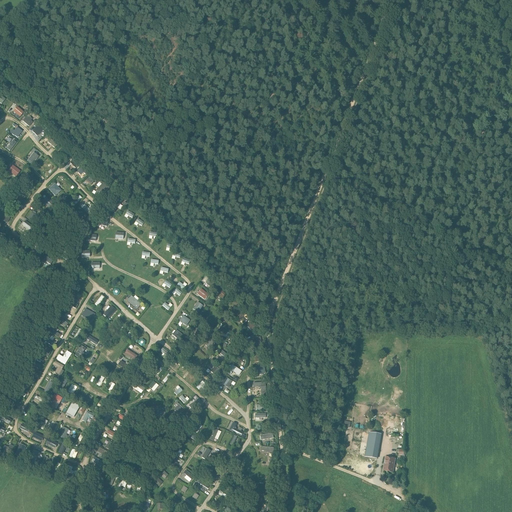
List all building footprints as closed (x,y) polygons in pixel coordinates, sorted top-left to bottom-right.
[(20,117),(24,112),(18,107),(14,112),(20,117)] [(34,121),(28,116),(23,121),(29,126),(34,121)] [(44,129),(39,125),(32,133),(37,137),(44,129)] [(18,138),(22,131),(17,127),(12,134),(15,136),(18,138)] [(53,137),(47,142),(55,148),(60,143),(53,137)] [(12,139),(5,148),(10,152),(17,143),(12,139)] [(72,154),(66,148),(61,153),(67,159),(72,154)] [(34,153),(28,160),(33,164),(39,156),(34,153)] [(75,156),(73,158),(74,159),(70,163),(76,168),(79,165),(76,163),(79,160),(75,156)] [(40,169),(47,174),(52,168),(45,163),(40,169)] [(20,171),(13,166),(10,170),(13,173),(12,174),(16,177),(20,171)] [(85,166),(79,173),(83,177),(89,170),(85,166)] [(87,180),(91,184),(96,178),(92,175),(87,180)] [(27,185),(31,188),(37,181),(34,178),(27,185)] [(54,183),(48,189),(55,196),(60,191),(60,190),(54,183)] [(108,190),(110,188),(105,184),(98,191),(105,197),(110,191),(108,190)] [(19,192),(14,197),(21,203),(26,198),(19,192)] [(46,196),(41,201),(44,203),(43,204),(45,206),(46,205),(48,207),(53,202),(46,196)] [(79,196),(71,204),(74,206),(81,199),(79,196)] [(116,200),(112,206),(116,209),(121,203),(116,200)] [(82,208),(90,215),(92,212),(84,205),(82,208)] [(7,223),(13,211),(9,209),(7,212),(8,212),(5,218),(4,218),(2,221),(7,223)] [(34,222),(37,217),(32,213),(28,218),(34,222)] [(85,220),(86,219),(79,213),(75,218),(73,216),(72,218),(76,222),(79,220),(83,224),(85,221),(85,220)] [(50,215),(46,220),(51,224),(55,219),(50,215)] [(35,230),(24,222),(22,225),(29,230),(26,234),(29,237),(35,230)] [(38,261),(43,255),(35,249),(33,253),(36,256),(35,259),(38,261)] [(69,258),(60,251),(58,255),(67,261),(69,258)] [(51,265),(53,261),(46,257),(42,262),(45,265),(47,262),(51,265)] [(178,279),(172,275),(169,279),(175,283),(178,279)] [(212,289),(216,283),(209,278),(205,283),(212,289)] [(205,299),(208,295),(202,290),(200,292),(199,295),(205,299)] [(222,300),(226,295),(220,290),(216,295),(222,300)] [(77,294),(73,292),(66,303),(75,308),(77,305),(73,303),(73,301),(77,294)] [(101,296),(94,305),(97,307),(104,298),(101,296)] [(127,301),(137,310),(141,305),(131,296),(127,301)] [(230,314),(239,305),(233,299),(231,301),(233,303),(226,311),(230,314)] [(198,313),(203,306),(198,302),(193,310),(198,313)] [(64,306),(59,313),(64,317),(69,309),(64,306)] [(110,307),(103,315),(108,320),(115,312),(110,307)] [(83,317),(89,321),(93,313),(88,310),(83,317)] [(244,323),(248,319),(249,318),(245,314),(243,316),(241,313),(237,317),(244,323)] [(186,326),(190,321),(183,316),(179,321),(186,326)] [(55,320),(66,326),(67,323),(57,317),(55,320)] [(252,322),(247,326),(247,327),(245,329),(247,331),(249,329),(251,330),(256,326),(252,322)] [(227,333),(221,327),(218,330),(225,336),(227,333)] [(198,338),(202,333),(196,328),(192,333),(198,338)] [(50,329),(49,332),(59,338),(61,335),(50,329)] [(78,329),(73,339),(77,341),(82,331),(78,329)] [(179,340),(183,335),(176,330),(172,335),(179,340)] [(131,342),(135,336),(132,334),(130,333),(127,336),(129,338),(128,339),(131,342)] [(236,345),(239,341),(231,335),(229,339),(236,345)] [(88,336),(86,339),(96,345),(98,342),(88,336)] [(45,338),(43,341),(52,347),(54,343),(45,338)] [(214,340),(211,338),(205,345),(210,350),(215,344),(212,342),(214,340)] [(186,349),(190,344),(185,339),(180,344),(186,349)] [(85,348),(81,345),(75,355),(79,358),(85,348)] [(43,346),(40,352),(48,357),(51,351),(43,346)] [(163,348),(160,351),(169,358),(171,355),(163,348)] [(126,349),(124,353),(135,360),(137,356),(126,349)] [(59,354),(56,359),(65,364),(72,353),(67,350),(63,356),(59,354)] [(230,357),(222,351),(220,354),(228,360),(230,357)] [(239,365),(243,359),(237,356),(233,361),(239,365)] [(169,365),(172,368),(177,361),(174,358),(169,365)] [(62,371),(65,366),(55,360),(53,365),(58,367),(57,369),(62,371)] [(128,372),(130,368),(120,362),(118,365),(128,372)] [(106,373),(108,369),(99,363),(97,366),(106,373)] [(230,375),(233,371),(239,375),(242,371),(231,363),(225,372),(230,375)] [(210,371),(218,378),(223,372),(215,366),(210,371)] [(255,367),(255,370),(258,370),(258,375),(263,375),(263,374),(265,374),(265,367),(258,367),(255,367)] [(168,374),(163,381),(165,383),(171,377),(168,374)] [(26,376),(23,381),(32,387),(35,381),(26,376)] [(101,376),(96,385),(99,386),(104,377),(101,376)] [(62,378),(55,388),(60,391),(67,381),(62,378)] [(231,383),(224,379),(221,383),(228,387),(231,383)] [(110,381),(105,389),(110,392),(115,384),(110,381)] [(153,381),(148,387),(153,391),(158,386),(153,381)] [(199,390),(205,384),(202,381),(196,387),(199,390)] [(49,382),(44,392),(48,394),(53,384),(49,382)] [(136,384),(133,388),(141,393),(144,389),(136,384)] [(72,385),(67,392),(72,395),(77,388),(72,385)] [(16,388),(14,391),(24,398),(26,395),(16,388)] [(56,409),(63,398),(55,393),(48,404),(56,409)] [(89,401),(79,395),(77,398),(88,404),(89,401)] [(36,396),(34,399),(43,404),(44,401),(36,396)] [(187,402),(182,396),(179,398),(184,404),(187,402)] [(196,400),(188,405),(191,409),(199,404),(196,400)] [(66,413),(74,417),(81,406),(73,401),(66,413)] [(256,404),(256,411),(264,410),(264,404),(263,404),(263,402),(259,402),(259,404),(256,404)] [(177,403),(176,405),(178,406),(174,410),(180,416),(185,411),(177,403)] [(29,407),(25,413),(31,417),(30,420),(31,421),(37,412),(29,407)] [(138,410),(137,415),(149,417),(149,413),(142,411),(143,409),(139,408),(138,411),(138,410)] [(164,420),(165,412),(152,410),(150,417),(164,420)] [(92,419),(93,419),(95,415),(87,411),(82,421),(85,422),(88,416),(88,417),(92,419)] [(120,419),(128,423),(131,418),(123,414),(120,419)] [(0,417),(0,418),(9,424),(11,420),(2,415),(0,417)] [(118,422),(116,425),(125,430),(126,427),(118,422)] [(22,423),(20,428),(29,432),(31,428),(22,423)] [(50,435),(53,436),(58,425),(55,423),(50,435)] [(237,425),(233,423),(229,430),(242,436),(243,433),(235,429),(237,425)] [(69,430),(63,427),(58,436),(64,439),(65,437),(66,437),(67,435),(66,435),(69,430)] [(109,430),(107,434),(117,439),(118,436),(109,430)] [(377,459),(382,435),(381,434),(381,432),(374,430),(374,433),(369,432),(364,456),(377,459)] [(189,432),(187,435),(197,442),(199,438),(189,432)] [(33,434),(31,439),(40,444),(43,438),(33,434)] [(81,436),(78,440),(81,442),(78,446),(82,448),(87,439),(81,436)] [(109,442),(106,448),(113,452),(114,449),(116,450),(118,447),(109,442)] [(11,445),(9,444),(6,449),(8,450),(8,451),(10,452),(14,444),(12,443),(11,445)] [(26,447),(20,444),(15,455),(20,458),(26,447)] [(72,449),(69,457),(74,459),(78,451),(72,449)] [(207,449),(202,457),(205,460),(211,451),(207,449)] [(34,451),(28,463),(34,465),(39,454),(34,451)] [(220,453),(217,451),(211,461),(214,463),(220,453)] [(222,455),(217,463),(222,466),(227,458),(222,455)] [(170,457),(167,461),(176,469),(178,466),(171,460),(172,458),(170,457)] [(386,457),(383,471),(393,472),(395,459),(386,457)] [(99,466),(98,469),(99,470),(98,472),(101,473),(106,464),(94,458),(92,462),(99,466)] [(58,463),(54,471),(60,474),(63,466),(58,463)] [(216,479),(219,473),(216,472),(207,467),(204,472),(216,479)] [(186,471),(184,473),(188,477),(186,479),(189,482),(191,480),(192,480),(194,478),(186,471)] [(198,482),(208,489),(212,484),(201,477),(198,482)] [(121,487),(125,488),(127,482),(124,481),(125,479),(122,478),(118,487),(121,488),(121,487)] [(130,491),(131,488),(135,490),(136,487),(132,486),(133,483),(130,482),(127,490),(130,491)] [(238,489),(228,483),(225,488),(235,494),(238,489)]
